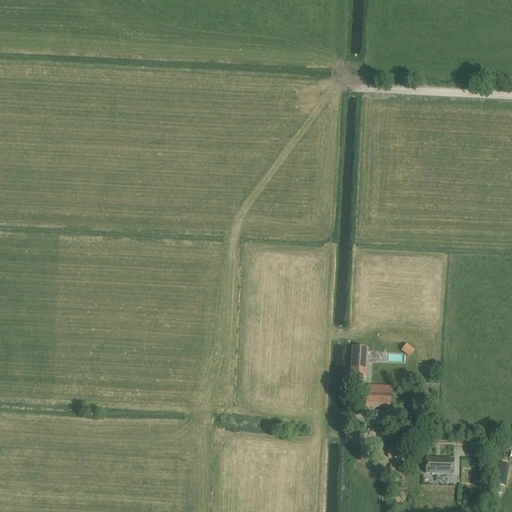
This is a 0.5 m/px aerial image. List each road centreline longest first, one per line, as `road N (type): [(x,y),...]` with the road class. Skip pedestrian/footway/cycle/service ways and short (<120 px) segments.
road 1 (track): [(511,95),(347,85),(331,95)]
road 2 (track): [(511,442),(335,434)]
